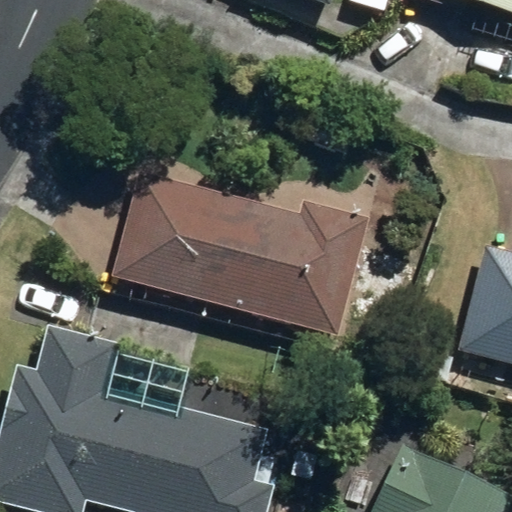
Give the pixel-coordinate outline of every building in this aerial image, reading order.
[(274,0),(319,17),(325,0),(274,0)] [(346,0),(346,2),(379,8),(380,0),(346,0)] [(511,0),(449,0),(511,19),(511,0)] [(101,275),(325,334),(356,217),(292,200),(289,213),(128,171),(101,275)] [(448,350),(511,366),(511,255),(475,245),(448,350)] [(344,286),(384,300),(394,272),(354,256),(344,286)] [(70,511),(73,500),(119,511),(255,511),(261,486),(240,479),(253,428),(92,388),(103,344),(32,326),(22,369),(3,366),(0,378),(0,507),(20,511),(70,511)] [(500,511),(506,500),(390,446),(360,511),(500,511)] [(282,473),(298,477),(306,452),(288,448),(282,473)]
